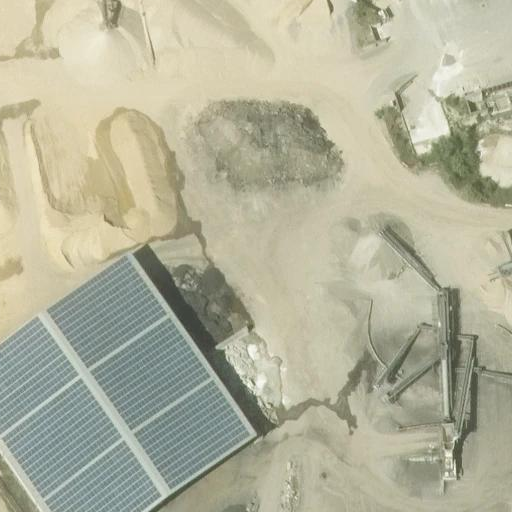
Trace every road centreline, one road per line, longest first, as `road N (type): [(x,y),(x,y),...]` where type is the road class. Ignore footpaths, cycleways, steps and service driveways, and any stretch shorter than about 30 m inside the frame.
road 1 (track): [(293,511),(320,391),(307,346),(309,309),(352,198),(395,222),(511,247)]
road 2 (unknown): [(0,104),(36,251),(55,278),(70,280),(101,276),(204,223),(160,103)]
road 3 (unknown): [(160,103),(244,127),(349,184),(430,215),(465,220),(511,208)]
road 4 (unknown): [(0,94),(160,103)]
